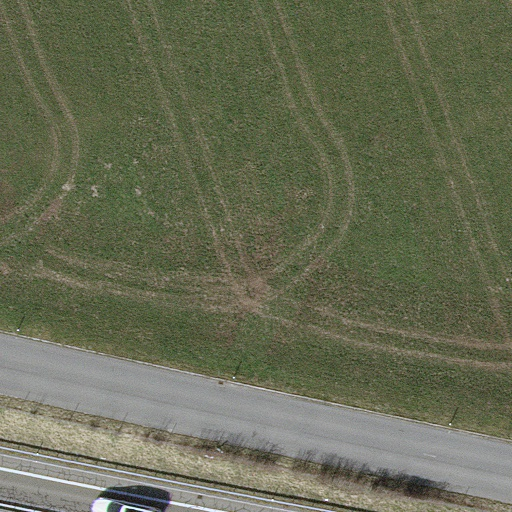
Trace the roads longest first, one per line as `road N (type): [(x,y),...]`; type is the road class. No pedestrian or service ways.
road 1 (unclassified): [(0,368),(511,475)]
road 2 (trunk): [(120,511),(0,486)]
